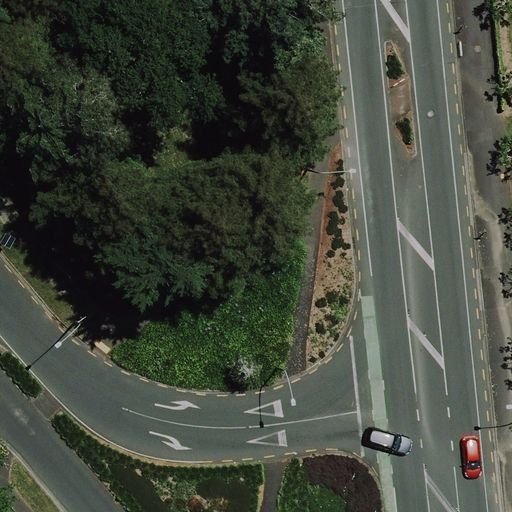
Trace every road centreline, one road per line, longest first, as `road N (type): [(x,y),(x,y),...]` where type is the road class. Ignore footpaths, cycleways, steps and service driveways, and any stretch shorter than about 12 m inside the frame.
road 1 (tertiary): [(0,341),(143,415),(207,426),(269,425),(433,400)]
road 2 (secondary): [(393,0),(433,400)]
road 3 (tertiary): [(94,511),(0,375)]
